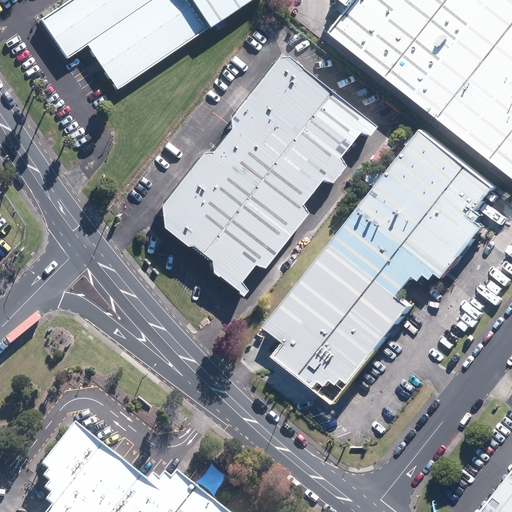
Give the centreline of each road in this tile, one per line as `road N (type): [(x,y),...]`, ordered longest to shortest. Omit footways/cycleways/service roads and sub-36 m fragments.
road 1 (secondary): [(363,511),(192,363)]
road 2 (residential): [(370,511),(511,335)]
road 3 (secondary): [(192,363),(82,306),(36,294)]
road 4 (secondary): [(192,363),(90,244)]
road 5 (secondary): [(90,244),(0,116)]
road 6 (unknown): [(143,214),(233,313)]
